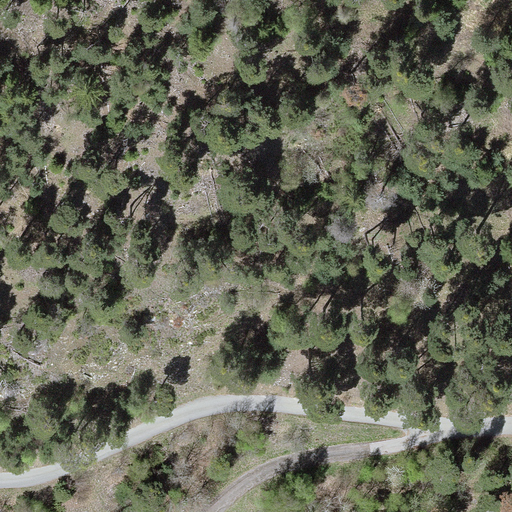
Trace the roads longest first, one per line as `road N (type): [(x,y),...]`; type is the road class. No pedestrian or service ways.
road 1 (unclassified): [(511,424),(445,425),(271,400),(229,402),(196,408),(57,471),(0,479)]
road 2 (track): [(445,425),(405,444),(302,455),(264,471),(212,511)]
